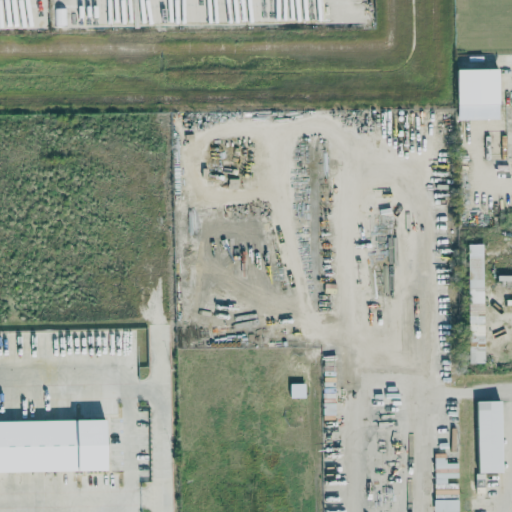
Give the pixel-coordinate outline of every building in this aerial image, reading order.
[(506,103),(505,68),(463,69),(463,104),(506,103)] [(486,243),(470,243),(471,348),(473,348),(473,362),(479,362),(479,358),(487,358),(486,243)] [(481,401),(482,472),(508,472),(507,400),(481,401)] [(0,472),(115,470),(114,419),(0,420),(0,472)] [(460,478),(460,463),(448,463),(448,453),(437,453),(436,478),(460,478)] [(436,511),(444,511),(460,511),(460,489),(436,489),(436,511)]
